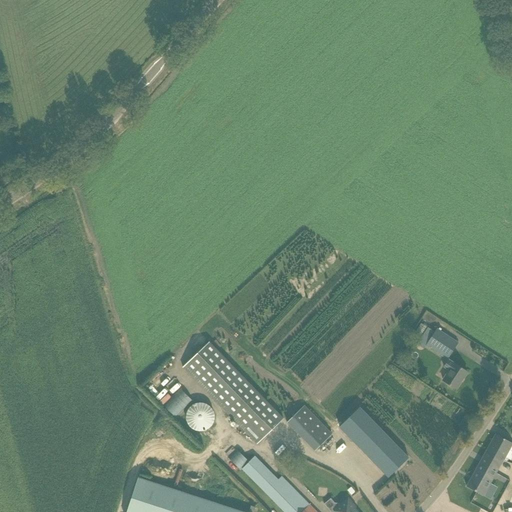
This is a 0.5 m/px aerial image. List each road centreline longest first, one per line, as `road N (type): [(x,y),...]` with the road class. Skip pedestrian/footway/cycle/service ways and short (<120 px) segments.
road 1 (tertiary): [(0,205),(111,116),(215,0)]
road 2 (unclassified): [(413,511),(511,379)]
